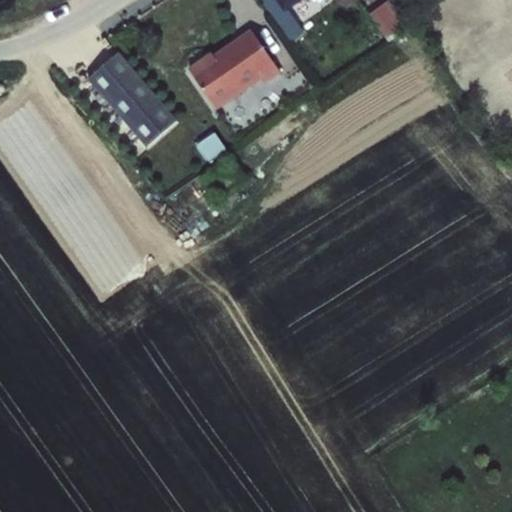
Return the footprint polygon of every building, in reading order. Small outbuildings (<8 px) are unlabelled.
[(282,11),(274,0),(260,0),(305,61),(309,57),(278,14),(282,11)] [(274,0),(282,11),(284,14),(303,0),(274,0)] [(395,10),(389,2),(372,15),(387,36),(401,26),(391,13),(395,10)] [(187,70),(217,112),(263,79),(266,84),(281,74),(250,30),(212,57),(210,54),(187,70)] [(121,55),(90,80),(147,151),(178,125),(121,55)] [(214,134),(197,146),(208,164),(226,152),(214,134)]
